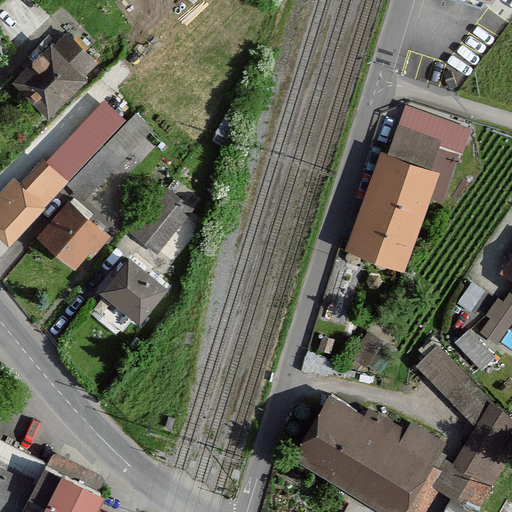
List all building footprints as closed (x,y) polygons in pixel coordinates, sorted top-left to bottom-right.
[(16,82),(48,117),(96,73),(64,38),(16,82)] [(49,148),(67,166),(78,155),(100,177),(154,124),(136,106),(129,113),(107,91),(49,148)] [(402,268),(439,170),(382,149),(345,246),(402,268)] [(13,176),(0,189),(0,230),(12,242),(71,182),(49,160),(24,186),(13,176)] [(156,248),(188,204),(160,184),(128,228),(156,248)] [(72,201),(40,233),(75,268),(107,235),(72,201)] [(129,255),(101,287),(139,321),(168,289),(129,255)] [(491,356),(468,330),(455,342),(478,367),(491,356)] [(511,423),(437,346),(417,368),(469,424),(434,487),(473,511),(476,511),(511,435),(511,423)] [(403,433),(329,389),(288,458),(379,511),(402,511),(444,442),(409,421),(403,433)] [(92,511),(104,490),(0,438),(0,511),(92,511)]
